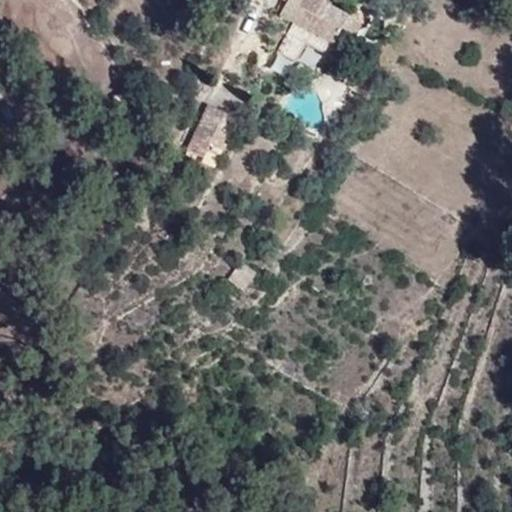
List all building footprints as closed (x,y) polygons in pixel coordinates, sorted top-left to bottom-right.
[(360,37),(320,15),(325,7),(310,0),(267,0),(263,8),(291,25),(285,35),(321,56),(312,72),(335,82),(360,37)] [(224,12),(208,63),(223,68),(239,17),(224,12)] [(200,154),(214,118),(191,110),(178,146),(200,154)] [(218,159),(230,124),(214,118),(200,154),(218,159)] [(217,297),(232,308),(245,291),(230,280),(217,297)]
